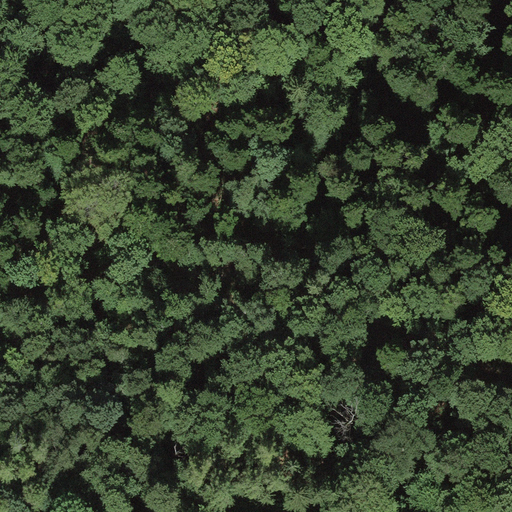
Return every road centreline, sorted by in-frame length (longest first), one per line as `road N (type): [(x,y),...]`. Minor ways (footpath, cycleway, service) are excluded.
road 1 (track): [(0,272),(155,269),(457,353),(511,381)]
road 2 (track): [(118,511),(140,503),(269,492),(416,511)]
